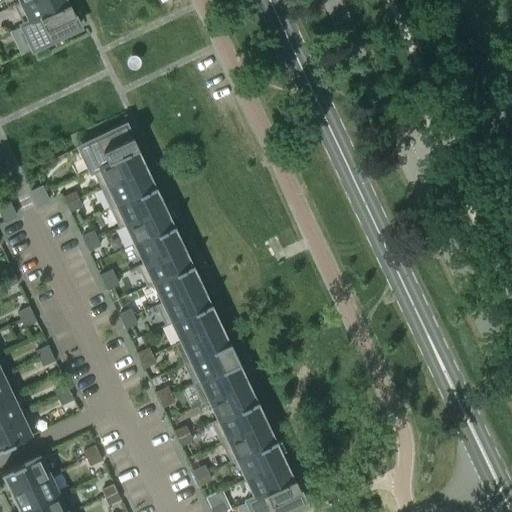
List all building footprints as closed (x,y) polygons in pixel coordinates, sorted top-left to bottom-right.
[(22,25),(69,3),(68,1),(66,2),(65,0),(24,0),(13,5),(21,21),(22,23),(21,24),(22,25)] [(72,15),(74,14),(69,3),(22,25),(32,48),(78,26),(72,15)] [(97,165),(137,147),(131,135),(130,136),(124,125),(79,146),(90,169),(97,165)] [(106,185),(144,167),(136,149),(137,148),(137,147),(97,165),(106,185)] [(116,204),(155,186),(154,184),(153,185),(144,167),(106,185),(116,204)] [(125,224),(163,206),(154,188),(156,187),(155,186),(116,204),(125,224)] [(43,188),(32,193),(39,207),(50,202),(43,188)] [(74,192),(63,197),(66,204),(77,199),(74,192)] [(77,199),(66,204),(70,211),(81,206),(77,199)] [(15,215),(8,201),(0,204),(0,212),(4,221),(15,215)] [(134,243),(174,225),(173,223),(171,224),(163,206),(125,224),(134,243)] [(143,263),(181,245),(173,227),(174,226),(174,225),(134,243),(143,263)] [(92,231),(81,236),(85,243),(96,238),(92,231)] [(96,238),(85,243),(88,250),(99,245),(96,238)] [(153,282),(192,264),(191,262),(190,263),(181,245),(143,263),(153,282)] [(162,302),(200,284),(191,266),(193,265),(192,264),(153,282),(162,302)] [(13,274),(9,267),(0,271),(0,275),(2,280),(13,274)] [(111,270),(100,275),(103,282),(114,277),(111,270)] [(16,282),(13,274),(2,280),(5,287),(16,282)] [(114,277),(103,282),(107,289),(118,284),(114,277)] [(171,322),(211,303),(210,301),(208,302),(200,284),(162,302),(156,305),(164,325),(171,322)] [(180,341),(218,323),(210,305),(211,305),(211,303),(171,322),(180,341)] [(31,313),(28,306),(17,312),(20,319),(31,313)] [(129,309),(118,314),(122,321),(133,316),(129,309)] [(35,321),(31,313),(20,319),(24,326),(35,321)] [(133,316),(122,321),(125,328),(136,323),(133,316)] [(190,361),(229,342),(228,340),(227,341),(218,323),(180,341),(173,344),(182,364),(190,361)] [(199,380),(238,361),(229,342),(190,361),(199,380)] [(50,353),(46,346),(36,351),(39,358),(50,353)] [(148,348),(137,353),(140,360),(151,355),(148,348)] [(53,360),(50,353),(39,358),(42,365),(53,360)] [(151,355),(140,360),(144,367),(155,362),(151,355)] [(208,400),(246,382),(238,364),(239,363),(238,361),(199,380),(208,400)] [(0,399),(11,395),(2,375),(0,376),(0,399)] [(217,419),(257,400),(256,399),(254,399),(246,382),(208,400),(217,419)] [(58,397),(68,392),(65,385),(54,390),(58,397)] [(166,387),(155,392),(159,399),(170,394),(166,387)] [(72,399),(68,392),(58,397),(61,404),(72,399)] [(0,423),(21,414),(11,395),(0,399),(0,423)] [(227,439),(265,421),(256,403),(258,402),(257,400),(217,419),(227,439)] [(165,411),(168,419),(179,414),(175,406),(165,411)] [(30,434),(21,414),(0,423),(0,449),(14,443),(13,442),(30,434)] [(179,414),(168,419),(171,426),(182,421),(179,414)] [(236,458),(275,439),(274,438),(273,438),(265,421),(227,439),(236,458)] [(245,478),(283,460),(275,442),(276,441),(275,439),(236,458),(245,478)] [(97,452),(94,445),(83,450),(86,457),(97,452)] [(194,445),(183,451),(186,458),(197,453),(194,445)] [(101,460),(97,452),(86,457),(90,465),(101,460)] [(197,453),(186,458),(190,465),(201,460),(197,453)] [(40,454),(23,462),(0,472),(0,473),(1,475),(3,474),(11,492),(49,474),(40,454)] [(283,460),(245,478),(254,497),(294,478),(293,477),(291,477),(283,460)] [(20,511),(58,493),(49,474),(11,492),(12,494),(10,494),(14,502),(15,501),(20,511)] [(294,478),(254,497),(247,501),(252,511),(281,511),(303,502),(298,490),(299,490),(294,478)] [(116,491),(112,484),(101,489),(105,497),(116,491)] [(212,484),(202,490),(205,497),(216,492),(212,484)] [(20,511),(68,511),(74,510),(65,490),(58,493),(20,511)] [(119,499),(116,491),(105,497),(108,504),(119,499)] [(216,492),(205,497),(208,504),(219,499),(216,492)]
